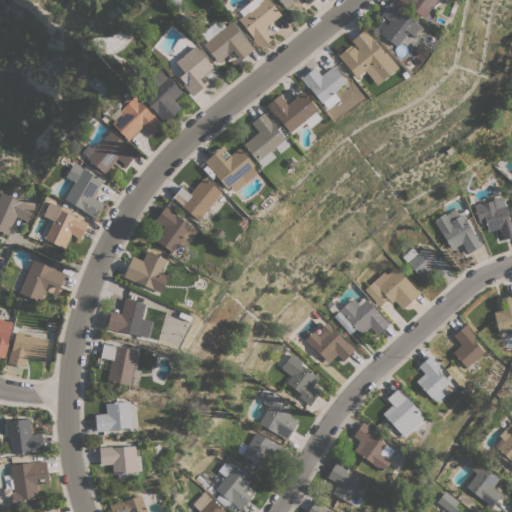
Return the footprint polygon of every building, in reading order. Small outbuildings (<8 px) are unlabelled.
[(265,27),(273,37),(260,47),(259,45),(257,46),(252,40),(253,39),(251,36),(252,35),(239,19),(242,16),(238,10),(250,0),(269,0),(281,14),(265,27)] [(312,0),(308,4),(304,0),(296,0),(286,9),(278,0),(312,0)] [(379,33),(389,20),(383,15),(381,19),(378,17),(391,0),(393,0),(402,7),(401,8),(417,20),(416,22),(423,28),(416,38),(408,32),(397,46),(379,33)] [(437,0),(423,18),(400,0),(437,0)] [(244,38),(245,38),(254,49),(234,65),(231,62),(238,56),(233,50),(217,62),(203,44),(207,41),(200,34),(219,18),(225,26),(231,21),(244,38)] [(377,85),(365,70),(356,78),(338,55),(350,44),(352,47),(354,46),(356,49),(358,48),(351,40),(365,29),(373,39),(373,40),(383,53),(385,51),(398,68),(377,85)] [(213,67),(199,78),(203,83),(207,79),(209,82),(192,96),(182,84),(184,83),(179,77),(184,72),(175,61),(195,45),(213,67)] [(347,82),(335,92),(341,99),(327,110),(310,89),(309,89),(299,77),(313,66),(321,75),(333,65),(347,82)] [(161,69),(182,92),(174,99),(181,107),(164,122),(143,99),(157,86),(150,79),(161,69)] [(318,110),(316,111),(321,118),(310,128),(306,123),(291,134),(276,115),(275,116),(266,104),(279,94),(287,104),(303,91),(318,110)] [(128,140),(111,123),(114,120),(109,116),(119,107),(120,109),(124,105),(122,103),(132,93),(152,114),(153,113),(163,124),(151,136),(142,127),(128,140)] [(258,132),(251,122),(263,113),(271,122),(271,121),(286,140),(285,140),(289,146),(280,153),(276,148),(271,152),(276,157),(263,167),(259,162),(258,163),(243,144),(258,132)] [(126,145),(127,144),(137,153),(126,166),(117,158),(104,173),(91,162),(90,163),(86,160),(87,158),(86,158),(87,156),(82,152),(87,145),(91,147),(95,142),(98,145),(110,131),(126,145)] [(255,165),(252,168),(257,173),(246,183),(241,177),(227,189),(221,182),(219,184),(216,180),(218,178),(213,172),(203,162),(223,145),(226,148),(219,155),(224,160),(239,147),(255,165)] [(92,197),(103,203),(95,218),(82,211),(83,209),(64,199),(74,181),(65,176),(73,163),(102,180),(92,197)] [(199,220),(181,205),(172,197),(181,186),(189,193),(203,177),(221,193),(199,220)] [(21,201),(21,200),(34,206),(27,221),(16,216),(7,235),(0,231),(0,194),(1,192),(21,201)] [(511,236),(502,240),(499,228),(488,231),(485,221),(479,223),(474,205),(494,200),(496,207),(505,205),(510,222),(511,221),(511,236)] [(64,248),(44,238),(53,220),(43,215),(49,201),(68,210),(67,213),(87,223),(78,243),(75,241),(78,237),(71,234),(64,248)] [(154,239),(163,226),(157,221),(154,225),(152,223),(165,206),(174,212),(174,213),(191,225),(172,252),(154,239)] [(467,253),(461,243),(451,249),(433,220),(445,213),(446,215),(456,209),(460,215),(462,214),(478,241),(479,240),(482,245),(467,253)] [(402,256),(412,247),(417,252),(424,246),(437,260),(439,257),(446,264),(447,263),(450,267),(437,278),(431,272),(423,279),(402,256)] [(136,282),(123,276),(132,256),(142,260),(146,250),(166,259),(153,289),(136,282)] [(33,259),(65,273),(56,296),(51,294),(55,286),(48,283),(40,301),(18,292),(33,259)] [(378,306),(364,289),(384,271),(386,274),(394,267),(396,269),(397,268),(416,289),(417,288),(420,292),(403,308),(394,299),(391,302),(387,298),(378,306)] [(511,328),(498,332),(493,312),(497,311),(494,299),(511,295),(511,328)] [(119,331),(119,332),(104,328),(108,311),(120,314),(124,298),(145,303),(137,335),(119,331)] [(360,305),(366,299),(385,320),(385,319),(389,323),(376,334),(370,327),(362,334),(339,310),(349,301),(349,302),(355,299),(360,305)] [(7,342),(8,343),(4,358),(0,357),(0,310),(1,311),(0,315),(0,319),(12,322),(7,342)] [(333,316),(339,311),(355,329),(349,334),(333,316)] [(19,332),(21,324),(41,330),(39,337),(48,339),(42,360),(27,356),(25,363),(29,365),(28,368),(7,363),(11,349),(16,331),(19,332)] [(466,368),(452,352),(461,344),(453,335),(465,324),(469,328),(468,329),(474,336),(471,338),(484,352),(466,368)] [(306,340),(318,328),(324,333),(331,326),(350,346),(351,345),(355,349),(343,361),(335,352),(326,361),(306,340)] [(107,381),(111,359),(101,357),(103,344),(115,346),(115,345),(137,350),(130,385),(107,381)] [(291,354),(303,362),(301,364),(319,377),(312,387),(319,392),(310,406),(302,401),(303,400),(298,396),(301,393),(286,382),(291,375),(281,368),(291,354)] [(416,381),(424,373),(418,366),(430,355),(434,359),(433,359),(439,366),(437,369),(449,383),(440,391),(444,395),(437,402),(433,397),(432,398),(416,381)] [(382,413),(392,404),(386,398),(396,389),(404,398),(406,397),(424,417),(420,420),(423,422),(414,431),(413,430),(405,437),(403,436),(382,413)] [(270,390),(276,394),(276,395),(283,399),(280,404),(290,410),(288,414),(290,415),(289,416),(295,420),(296,419),(298,420),(288,437),(289,438),(287,441),(282,438),(282,437),(258,423),(268,406),(262,402),(270,390)] [(129,401),(130,410),(132,410),(132,414),(130,414),(132,427),(127,427),(127,428),(125,429),(125,428),(109,429),(109,430),(96,431),(95,414),(106,413),(105,403),(129,401)] [(8,421),(29,418),(31,434),(41,433),(43,450),(29,452),(29,451),(13,454),(13,453),(12,453),(8,421)] [(363,422),(367,424),(366,425),(374,431),(372,434),(394,450),(388,458),(391,460),(383,471),(354,450),(360,441),(353,436),(363,422)] [(511,466),(495,451),(498,448),(495,445),(502,438),(499,435),(510,423),(511,425),(511,466)] [(241,455),(256,431),(284,448),(277,460),(267,454),(260,466),(241,455)] [(111,446),(111,448),(135,445),(137,471),(113,474),(112,464),(100,465),(99,448),(111,446)] [(9,499),(11,499),(10,495),(11,495),(11,493),(14,491),(10,465),(34,462),(45,460),(49,485),(44,486),(43,477),(35,478),(37,486),(38,486),(40,497),(24,500),(24,504),(12,505),(10,504),(9,499)] [(466,480),(469,476),(472,479),(476,474),(470,469),(477,461),(499,478),(492,487),(502,494),(491,508),(487,505),(488,503),(466,487),(467,486),(465,485),(467,481),(466,480)] [(225,462),(248,481),(246,484),(255,491),(240,510),(236,507),(237,506),(229,500),(225,506),(216,498),(220,493),(215,489),(221,481),(215,475),(225,462)] [(355,494),(362,497),(357,506),(350,502),(350,503),(332,493),(337,483),(327,477),(335,462),(340,465),(339,466),(348,470),(346,474),(361,483),(355,494)] [(226,511),(197,511),(199,510),(192,504),(198,498),(198,497),(204,491),(226,511)] [(458,501),(455,506),(462,511),(448,511),(449,511),(436,502),(445,491),(458,501)] [(146,511),(113,511),(110,505),(121,501),(121,502),(140,494),(146,511)] [(307,511),(315,500),(319,503),(319,504),(331,511),(307,511)]
